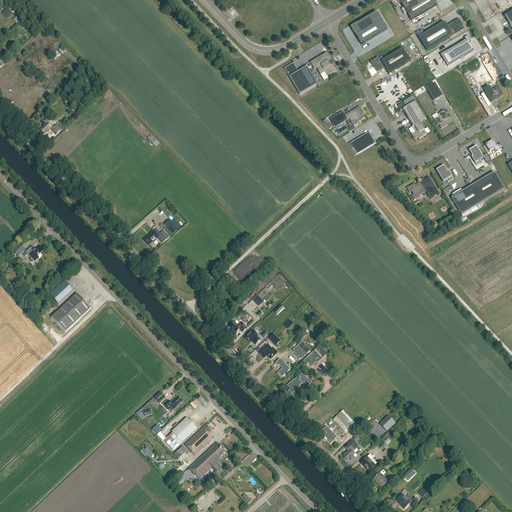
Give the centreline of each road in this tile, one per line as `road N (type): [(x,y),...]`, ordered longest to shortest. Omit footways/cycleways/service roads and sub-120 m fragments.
road 1 (unclassified): [(316,511),(0,175)]
road 2 (unclassified): [(379,511),(187,307)]
road 3 (unclassified): [(326,22),(408,159),(423,160),(511,107)]
road 4 (unclassified): [(187,307),(0,113)]
road 5 (unclassified): [(187,307),(328,178)]
road 6 (tertiary): [(326,22),(274,51),(256,50),(204,0)]
